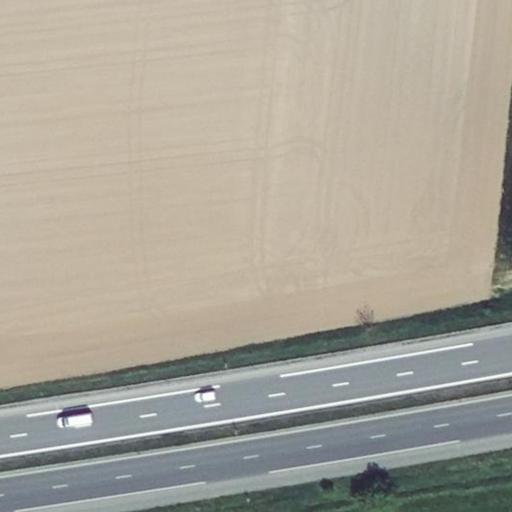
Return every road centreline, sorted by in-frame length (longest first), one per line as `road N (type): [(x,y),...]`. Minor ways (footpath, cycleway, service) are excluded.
road 1 (motorway): [(511,355),(0,439)]
road 2 (motorway): [(0,499),(511,416)]
